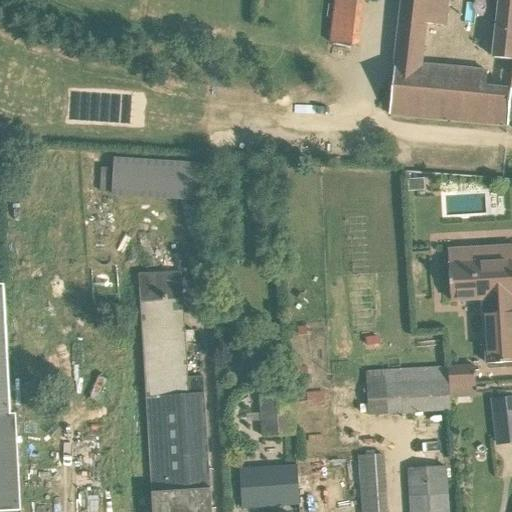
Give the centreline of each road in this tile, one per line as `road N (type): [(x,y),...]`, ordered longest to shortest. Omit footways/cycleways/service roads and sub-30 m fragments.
road 1 (unknown): [(511,140),(389,132),(409,26)]
road 2 (unknown): [(385,511),(372,440),(333,392)]
